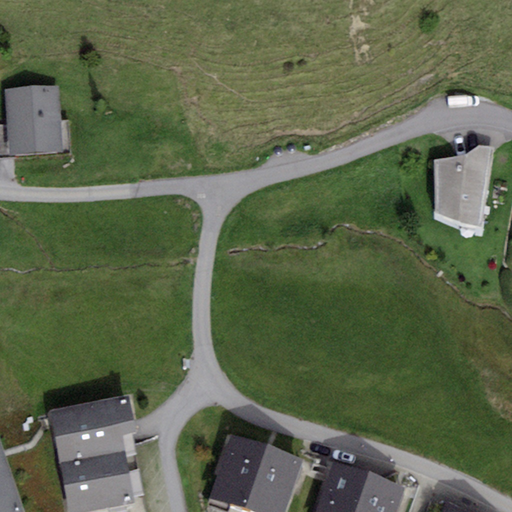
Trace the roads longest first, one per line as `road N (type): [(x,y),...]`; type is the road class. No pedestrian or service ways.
road 1 (residential): [(511,511),(409,460),(262,416),(227,397),(211,376)]
road 2 (unclassified): [(218,184),(314,165),(426,123),(511,123)]
road 3 (unclassified): [(0,191),(100,194),(218,184)]
road 4 (residential): [(211,376),(200,302),(218,184)]
road 5 (residential): [(211,376),(169,432),(177,511)]
